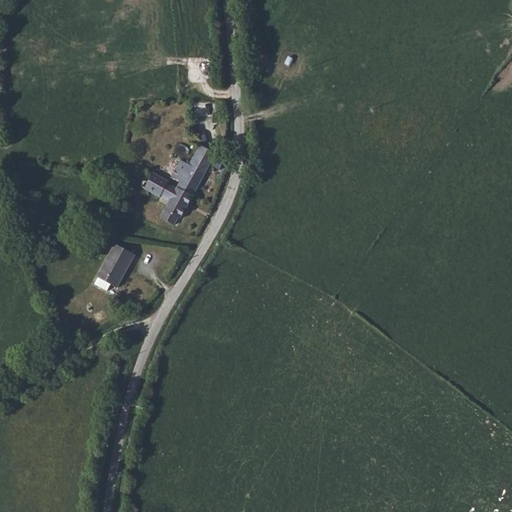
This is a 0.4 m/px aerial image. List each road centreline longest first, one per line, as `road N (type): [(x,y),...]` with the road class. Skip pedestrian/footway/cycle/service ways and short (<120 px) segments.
road 1 (unclassified): [(109,511),(143,356),(237,180),(227,0)]
road 2 (track): [(159,317),(0,395)]
